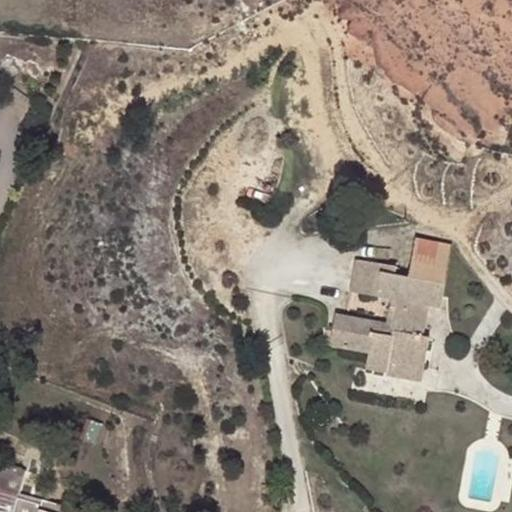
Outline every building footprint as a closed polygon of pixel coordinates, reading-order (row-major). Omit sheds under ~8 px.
[(380,368),(413,375),(419,348),(411,346),(417,316),(430,319),(435,294),(444,250),(407,243),(399,286),(390,284),(392,275),(346,266),(342,296),(359,300),(361,292),(380,296),(378,305),(372,331),(371,341),(351,336),(352,327),(328,323),(320,354),(357,363),(354,379),(376,383),(380,368)] [(359,300),(378,305),(380,296),(361,292),(359,300)] [(372,331),(352,327),(351,336),(371,341),(372,331)] [(410,389),(413,375),(380,368),(376,383),(410,389)] [(0,464),(0,491),(15,496),(11,509),(17,510),(29,472),(0,464)] [(0,491),(0,505),(11,509),(15,496),(0,491)]
